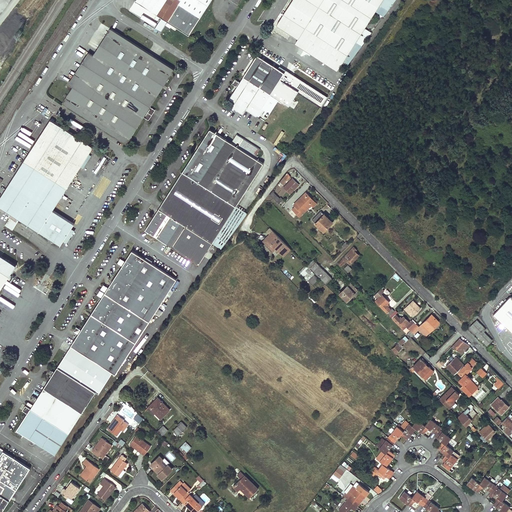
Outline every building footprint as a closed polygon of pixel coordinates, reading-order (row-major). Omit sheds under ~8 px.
[(211,0),(135,0),(135,1),(151,11),(188,35),(211,0)] [(298,39),(340,66),(382,0),(292,0),(276,25),(298,39)] [(132,6),(148,16),(151,11),(135,1),(132,6)] [(83,71),(147,112),(148,111),(150,107),(174,69),(110,28),(93,55),(83,71)] [(295,44),(337,71),(340,66),(298,39),(295,44)] [(78,68),(83,71),(93,55),(88,52),(78,68)] [(243,77),(270,94),(279,100),(292,79),(284,73),(256,55),(253,61),(246,72),(243,77)] [(242,68),(246,72),(253,61),(248,59),(242,68)] [(68,84),(72,87),(83,71),(78,68),(68,84)] [(62,103),(126,144),(147,112),(83,71),(72,87),(62,103)] [(229,98),(256,116),(270,94),(243,77),(239,83),(236,87),(229,98)] [(0,197),(0,207),(60,246),(74,224),(53,210),(94,147),(50,119),(0,197)] [(209,129),(158,208),(186,226),(213,243),(221,249),(247,213),(236,206),(264,164),(256,159),(259,156),(256,155),(260,150),(237,135),(231,143),(209,129)] [(287,173),(278,184),(281,187),(290,176),(287,173)] [(293,178),(284,187),(290,194),(299,185),(293,178)] [(273,190),(270,194),(280,204),(283,200),(281,197),(279,199),(274,194),(276,192),(273,190)] [(301,198),(294,205),(295,206),(303,214),(311,205),(312,204),(308,200),(311,197),(306,192),(302,197),(303,198),(301,199),(301,198)] [(311,197),(308,200),(312,204),(311,205),(313,207),(317,203),(311,197)] [(303,214),(295,206),(292,210),(300,217),(303,214)] [(144,230),(172,247),(186,226),(158,208),(144,230)] [(321,211),(312,220),(324,231),(333,223),(321,211)] [(186,226),(172,247),(199,265),(213,243),(186,226)] [(273,232),(266,238),(283,256),(290,249),(273,232)] [(346,241),(339,249),(341,251),(349,243),(346,241)] [(354,247),(338,263),(340,266),(346,260),(350,264),(359,255),(355,251),(357,250),(354,247)] [(115,374),(176,279),(131,250),(71,346),(112,372),(115,374)] [(0,290),(16,265),(0,255),(0,290)] [(313,260),(307,266),(310,269),(311,268),(326,284),(331,278),(313,260)] [(307,266),(300,273),(308,280),(312,276),(315,273),(310,269),(307,266)] [(312,276),(308,280),(312,285),(317,280),(312,276)] [(351,282),(340,293),(347,301),(358,290),(351,282)] [(381,288),(374,295),(376,297),(378,299),(375,301),(390,315),(394,311),(391,308),(391,309),(388,306),(389,306),(387,304),(389,302),(381,294),(384,291),(381,288)] [(511,298),(510,296),(493,315),(511,332),(511,298)] [(408,308),(406,311),(411,316),(414,314),(415,315),(421,308),(413,300),(407,306),(408,308)] [(423,324),(421,326),(427,332),(429,330),(430,331),(439,322),(432,314),(423,323),(423,324)] [(396,315),(393,319),(404,330),(407,327),(410,330),(414,326),(411,323),(410,324),(404,317),(401,320),(396,315)] [(476,320),(469,327),(487,346),(492,341),(484,332),(481,330),(484,327),(476,320)] [(414,326),(410,330),(414,333),(420,327),(416,323),(414,326)] [(402,338),(396,344),(396,345),(392,349),(396,353),(402,346),(401,345),(405,341),(402,338)] [(460,338),(452,346),(461,354),(463,351),(464,351),(469,346),(465,342),(460,338)] [(390,341),(386,345),(390,349),(394,345),(390,341)] [(112,372),(71,346),(57,367),(95,391),(98,393),(112,372)] [(451,356),(447,360),(449,363),(446,366),(454,374),(463,365),(456,357),(454,359),(451,356)] [(421,358),(410,369),(412,372),(415,369),(425,379),(430,374),(427,371),(426,373),(424,371),(427,368),(425,366),(427,364),(421,358)] [(468,362),(458,372),(462,376),(458,381),(463,386),(461,388),(464,391),(472,383),(469,380),(470,379),(466,374),(472,368),(471,367),(476,362),(471,358),(467,361),(468,362)] [(441,359),(436,363),(441,369),(443,368),(441,367),(445,363),(441,359)] [(95,391),(57,367),(44,388),(82,412),(95,391)] [(482,377),(485,373),(481,368),(477,372),(482,377)] [(472,383),(464,391),(468,396),(476,387),(472,383)] [(44,388),(30,409),(68,433),(82,412),(44,388)] [(453,401),(458,395),(451,388),(440,399),(447,407),(453,401)] [(498,398),(492,404),(501,414),(509,407),(502,399),(501,400),(498,398)] [(154,402),(150,405),(162,417),(169,410),(158,399),(154,402)] [(490,408),(487,411),(493,416),(496,413),(490,408)] [(68,433),(30,409),(17,430),(55,454),(68,433)] [(463,412),(457,418),(460,420),(466,415),(463,412)] [(133,418),(139,423),(143,418),(137,413),(133,418)] [(108,429),(118,416),(117,414),(107,428),(108,429)] [(466,415),(460,420),(462,423),(466,427),(472,420),(466,414),(466,415)] [(126,427),(128,424),(123,420),(124,420),(118,416),(108,429),(117,436),(121,430),(124,426),(126,427)] [(507,418),(502,422),(507,427),(504,430),(509,435),(511,432),(510,430),(511,428),(511,425),(510,423),(511,422),(507,418)] [(386,476),(389,478),(394,472),(386,466),(395,454),(389,449),(401,434),(407,439),(416,428),(424,434),(428,428),(436,434),(435,435),(438,438),(443,442),(441,443),(438,449),(447,456),(448,457),(445,461),(443,464),(449,469),(458,458),(456,457),(451,453),(453,451),(454,450),(446,444),(451,438),(440,429),(441,427),(430,419),(425,425),(417,419),(412,425),(409,423),(405,428),(403,431),(397,426),(380,448),(386,453),(380,461),(383,463),(378,470),(386,476)] [(181,423),(173,430),(178,436),(187,427),(181,421),(180,422),(181,423)] [(399,422),(397,426),(403,431),(405,428),(404,427),(404,426),(399,422)] [(163,426),(159,430),(163,435),(167,431),(163,426)] [(484,428),(480,432),(487,439),(495,431),(491,427),(487,431),(484,428)] [(150,446),(136,436),(130,444),(144,455),(150,446)] [(112,445),(102,438),(92,451),(102,458),(112,445)] [(186,441),(181,446),(186,452),(192,447),(186,441)] [(0,511),(29,468),(3,451),(0,456),(0,511)] [(126,458),(122,455),(111,470),(118,475),(119,475),(121,477),(125,471),(123,469),(127,463),(124,461),(126,458)] [(163,459),(159,456),(151,464),(154,467),(159,473),(158,474),(162,479),(172,469),(168,464),(166,466),(161,461),(163,459)] [(99,468),(86,459),(83,463),(87,466),(85,469),(86,471),(82,476),(90,482),(99,468)] [(344,472),(338,467),(337,469),(334,473),(340,478),(344,472)] [(386,476),(378,470),(375,473),(384,479),(386,476)] [(241,479),(233,486),(238,491),(240,489),(249,497),(258,489),(241,472),(237,475),(241,479)] [(198,475),(194,479),(201,486),(205,482),(198,475)] [(501,511),(504,511),(509,506),(502,500),(507,494),(484,476),(479,483),(471,477),(467,483),(478,492),(483,486),(498,498),(493,504),(502,511),(501,511)] [(114,486),(105,479),(101,484),(103,486),(98,494),(106,500),(110,493),(109,492),(114,486)] [(80,488),(72,482),(66,489),(64,492),(64,493),(69,497),(72,499),(80,488)] [(181,485),(178,482),(170,489),(173,493),(174,492),(180,497),(179,498),(182,501),(190,494),(187,491),(181,485)] [(181,485),(187,491),(190,488),(184,482),(181,485)] [(373,490),(379,493),(382,488),(376,485),(373,490)] [(366,495),(356,488),(339,510),(341,511),(348,511),(351,508),(355,510),(360,503),(357,500),(360,496),(363,499),(366,495)] [(436,511),(439,508),(417,491),(412,497),(404,491),(399,498),(410,506),(415,500),(431,511),(430,511),(436,511)] [(190,494),(182,501),(185,505),(186,504),(192,509),(191,510),(192,511),(197,511),(203,507),(190,494)] [(100,508),(89,500),(81,510),(83,511),(95,511),(96,510),(98,511),(100,508)] [(61,501),(58,505),(65,511),(68,506),(61,501)]
